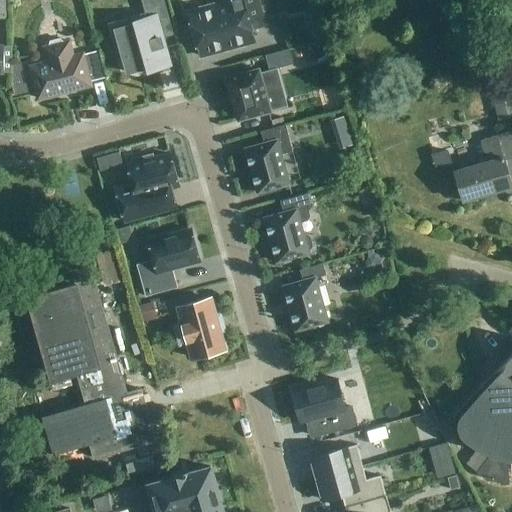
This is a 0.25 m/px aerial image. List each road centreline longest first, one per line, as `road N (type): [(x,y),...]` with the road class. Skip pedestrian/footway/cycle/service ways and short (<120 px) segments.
road 1 (residential): [(0,151),(48,150),(194,110),(263,355),(257,372)]
road 2 (unclassified): [(257,372),(252,389),(286,511)]
